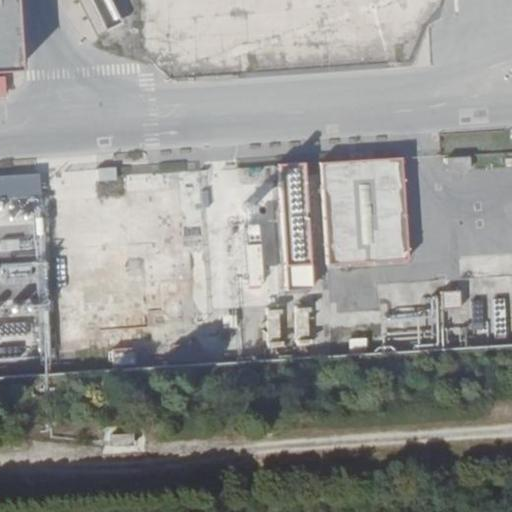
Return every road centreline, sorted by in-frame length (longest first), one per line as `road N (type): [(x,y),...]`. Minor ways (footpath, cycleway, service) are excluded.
road 1 (track): [(511,98),(0,126)]
road 2 (track): [(34,0),(40,124)]
